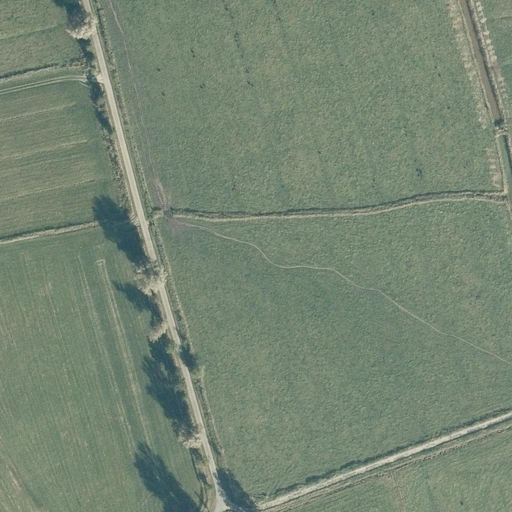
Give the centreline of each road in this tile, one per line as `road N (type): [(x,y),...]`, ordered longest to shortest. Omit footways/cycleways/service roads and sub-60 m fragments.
road 1 (unclassified): [(84,0),(217,511)]
road 2 (track): [(262,511),(511,416)]
